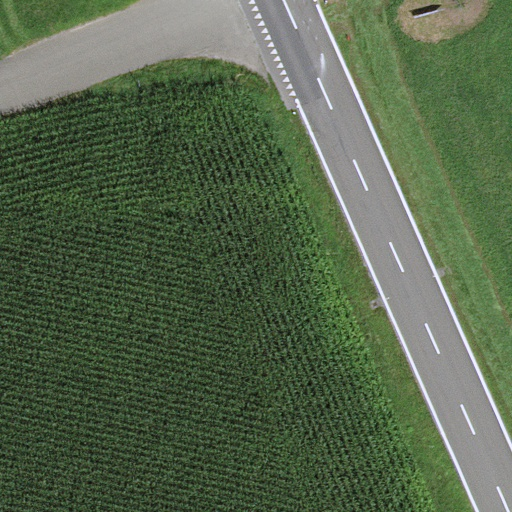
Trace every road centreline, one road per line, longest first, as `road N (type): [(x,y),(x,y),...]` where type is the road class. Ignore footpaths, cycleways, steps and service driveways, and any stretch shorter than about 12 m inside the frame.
road 1 (secondary): [(283,0),(505,511)]
road 2 (unclassified): [(239,0),(0,92)]
